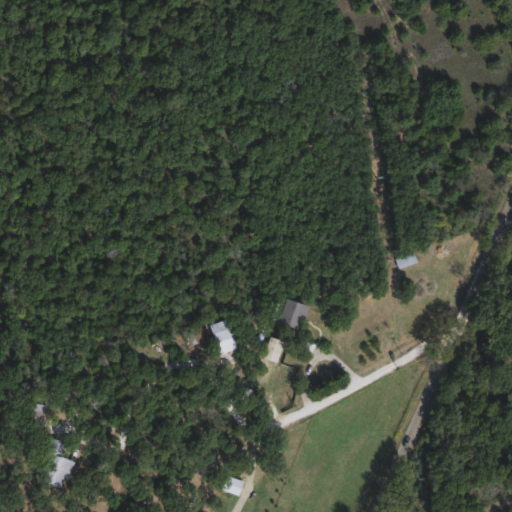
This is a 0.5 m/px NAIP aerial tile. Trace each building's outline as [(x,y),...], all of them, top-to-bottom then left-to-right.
[(414,262),(396,266),(394,257),(412,252),(414,262)] [(273,320),(280,297),(304,305),(296,328),(273,320)] [(234,346),(225,350),(222,339),(214,342),(208,324),(225,318),(234,346)] [(261,357),(265,337),(278,339),(274,360),(261,357)] [(38,422),(23,420),(27,401),(42,403),(38,422)] [(60,456),(72,460),(67,477),(61,476),(59,486),(36,479),(48,437),(65,441),(60,456)]
